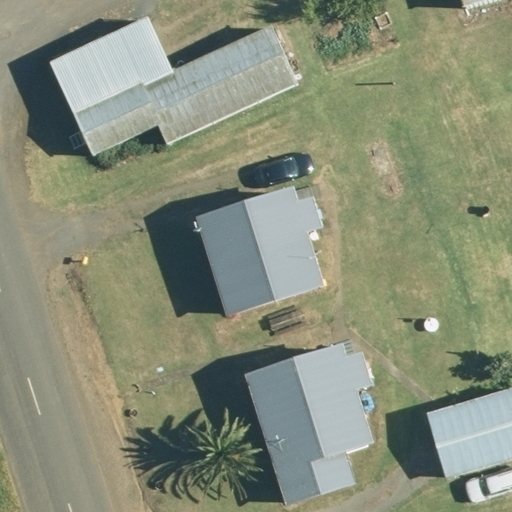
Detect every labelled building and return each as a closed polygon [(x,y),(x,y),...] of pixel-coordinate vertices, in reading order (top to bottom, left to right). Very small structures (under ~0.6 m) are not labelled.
[(452,0),(456,14),(503,0),(452,0)] [(142,31),(52,68),(92,164),(156,138),(171,172),(324,109),(294,36),(167,89),(142,31)] [(304,203),(203,224),(223,320),(324,300),(304,203)] [(347,357),(238,393),(277,511),(288,511),(351,491),(341,462),(378,449),(347,357)] [(511,400),(420,427),(440,494),(511,473),(511,400)]
